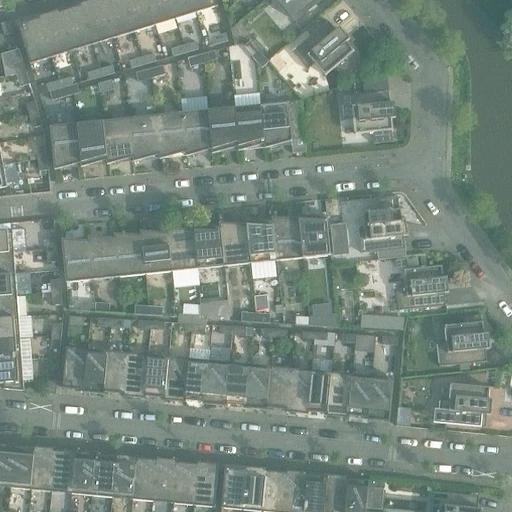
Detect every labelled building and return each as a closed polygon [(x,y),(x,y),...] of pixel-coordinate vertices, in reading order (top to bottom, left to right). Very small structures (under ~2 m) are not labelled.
[(101,0),(94,0),(80,4),(92,46),(113,40),(101,0)] [(133,33),(123,0),(102,0),(101,0),(113,40),(133,33)] [(146,0),(123,0),(133,33),(155,27),(146,0)] [(175,21),(168,0),(146,0),(155,27),(175,21)] [(191,0),(168,0),(175,21),(196,15),(191,0)] [(217,8),(214,0),(191,0),(196,15),(217,8)] [(317,3),(314,0),(278,0),(282,4),(279,6),(291,20),(294,18),(296,20),(317,3)] [(92,46),(80,4),(79,5),(79,7),(60,13),(72,52),(92,46)] [(60,13),(59,11),(38,17),(51,58),(72,52),(60,13)] [(307,15),(295,25),(302,33),(314,23),(307,15)] [(51,58),(38,17),(37,18),(38,20),(17,26),(29,65),(51,58)] [(13,34),(10,22),(0,25),(4,37),(13,34)] [(354,52),(346,43),(349,41),(339,29),(336,31),(328,22),(292,53),(308,72),(309,71),(308,70),(314,65),(325,77),(338,66),(341,68),(345,69),(347,69),(349,68),(352,65),(354,61),(354,58),(352,54),(354,52)] [(228,42),(226,35),(211,39),(213,47),(228,42)] [(258,52),(250,42),(243,48),(251,58),(258,52)] [(198,51),(196,43),(183,47),(185,54),(198,51)] [(185,54),(183,47),(171,50),(173,58),(185,54)] [(217,61),(214,52),(201,56),(203,65),(217,61)] [(268,63),(258,52),(251,58),(261,69),(268,63)] [(156,63),(154,55),(141,59),(144,66),(156,63)] [(203,65),(201,56),(187,60),(190,69),(203,65)] [(286,66),(276,56),(269,62),(279,72),(286,66)] [(144,66),(141,59),(129,62),(131,70),(144,66)] [(26,73),(22,61),(12,64),(16,76),(26,73)] [(114,75),(112,67),(100,70),(102,78),(114,75)] [(165,76),(163,67),(149,71),(151,80),(165,76)] [(102,78),(100,70),(87,74),(89,82),(102,78)] [(151,80),(149,71),(135,74),(138,83),(151,80)] [(29,85),(26,73),(16,76),(20,88),(29,85)] [(73,86),(71,79),(58,82),(61,90),(73,86)] [(114,90),(111,81),(98,85),(100,94),(114,90)] [(61,90),(58,82),(46,85),(48,93),(49,93),(61,90)] [(393,132),(392,120),(396,119),(394,104),(390,104),(389,92),(380,93),(379,82),(363,86),(364,95),(341,97),(344,122),(345,121),(345,120),(353,119),(355,136),(374,134),(375,144),(373,144),(374,145),(394,143),(394,142),(392,142),(391,132),(393,132)] [(79,94),(78,91),(76,86),(73,86),(61,90),(63,99),(79,94)] [(63,99),(61,90),(49,93),(52,102),(63,99)] [(306,154),(300,102),(260,106),(262,146),(264,146),(264,150),(291,143),(292,155),(306,154)] [(38,115),(35,103),(25,106),(29,118),(38,115)] [(262,146),(260,106),(234,109),(236,149),(237,148),(238,153),(239,152),(262,146)] [(236,149),(234,109),(208,112),(209,151),(211,151),(212,155),(236,149)] [(209,151),(208,112),(182,115),(183,154),(185,154),(185,158),(186,158),(209,151)] [(42,127),(38,115),(29,118),(33,130),(42,127)] [(183,154),(182,115),(155,117),(157,157),(159,156),(159,161),(160,160),(183,154)] [(157,157),(155,117),(129,120),(131,159),(132,159),(133,163),(134,163),(157,157)] [(131,159),(129,120),(103,123),(104,162),(106,162),(107,166),(131,159)] [(104,162),(103,123),(77,125),(78,165),(80,164),(80,169),(81,169),(104,162)] [(78,165),(77,125),(50,128),(54,171),(78,165)] [(47,159),(46,147),(36,148),(37,160),(47,159)] [(48,172),(47,159),(37,160),(39,173),(48,172)] [(407,237),(406,222),(402,222),(401,210),(399,211),(398,201),(400,201),(399,199),(379,201),(379,203),(380,202),(381,212),(362,214),(364,231),(360,231),(360,230),(358,230),(361,255),(405,250),(403,238),(407,237)] [(303,260),(300,216),(298,216),(298,221),(274,219),(276,262),(303,260)] [(330,257),(326,218),(300,216),(303,260),(330,257)] [(276,262),(274,219),(271,219),(272,223),(247,222),(250,265),(276,262)] [(250,265),(247,222),(245,222),(245,226),(221,225),(224,268),(250,265)] [(224,268),(221,225),(219,224),(219,229),(195,227),(198,270),(224,268)] [(198,270),(195,227),(193,227),(193,231),(168,230),(172,273),(198,270)] [(172,273),(168,230),(166,230),(167,234),(143,233),(145,276),(172,273)] [(0,254),(14,254),(12,231),(0,231),(0,254)] [(145,276),(143,233),(140,232),(140,237),(116,235),(119,278),(145,276)] [(119,278),(116,235),(114,235),(114,240),(90,238),(93,281),(119,278)] [(56,251),(55,238),(45,239),(47,251),(56,251)] [(93,281),(90,238),(88,238),(88,242),(61,240),(66,284),(93,281)] [(343,255),(342,245),(330,247),(331,257),(343,255)] [(58,263),(56,251),(47,251),(48,264),(58,263)] [(0,276),(15,275),(14,254),(0,254),(0,276)] [(448,294),(447,279),(443,279),(442,267),(403,271),(405,288),(398,289),(397,287),(396,287),(398,312),(446,307),(444,295),(448,294)] [(31,295),(30,274),(15,275),(0,276),(0,298),(17,297),(17,296),(31,295)] [(61,294),(59,281),(50,282),(51,294),(61,294)] [(62,306),(61,294),(51,294),(52,307),(62,306)] [(0,319),(18,318),(17,297),(0,298),(0,319)] [(95,313),(95,304),(81,303),(81,313),(95,313)] [(109,314),(109,305),(95,304),(95,313),(109,314)] [(148,317),(149,308),(135,307),(134,316),(148,317)] [(162,318),(163,309),(149,308),(148,317),(162,318)] [(228,308),(217,308),(217,321),(227,321),(228,308)] [(489,350),(488,335),(484,335),(483,323),(481,324),(480,314),(482,314),(481,312),(461,314),(461,316),(463,315),(464,325),(445,327),(446,344),(439,344),(438,343),(437,343),(439,368),(487,362),(485,351),(489,350)] [(255,324),(255,315),(241,314),(241,323),(255,324)] [(269,325),(270,316),(255,315),(255,324),(269,325)] [(337,330),(336,315),(309,318),(308,328),(337,330)] [(198,326),(199,317),(178,316),(178,325),(179,325),(191,326),(198,326)] [(206,327),(206,321),(206,317),(199,317),(198,326),(205,327),(206,327)] [(308,328),(309,318),(295,317),(294,327),(308,328)] [(403,332),(404,319),(361,317),(360,329),(403,332)] [(0,341),(20,340),(18,318),(0,319),(0,341)] [(83,327),(83,319),(69,318),(68,326),(83,327)] [(110,328),(110,320),(97,319),(97,327),(110,328)] [(123,329),(123,321),(110,320),(110,328),(123,329)] [(150,331),(151,323),(138,322),(137,330),(150,331)] [(163,332),(164,324),(151,323),(150,331),(163,332)] [(61,339),(62,326),(52,325),(51,338),(61,339)] [(191,334),(191,326),(179,325),(178,333),(191,334)] [(205,327),(198,326),(191,326),(191,334),(204,334),(205,327)] [(232,336),(233,328),(220,327),(219,335),(232,336)] [(245,337),(246,329),(233,328),(232,336),(245,337)] [(273,339),(274,331),(260,330),(260,338),(273,339)] [(286,340),(287,332),(274,331),(273,339),(286,340)] [(313,342),(314,334),(301,333),(301,341),(313,342)] [(327,342),(327,334),(314,334),(313,342),(327,342)] [(354,344),(355,336),(342,335),(341,343),(354,344)] [(367,345),(368,337),(355,336),(354,344),(367,345)] [(59,351),(61,339),(51,338),(50,350),(59,351)] [(396,347),(397,339),(382,338),(382,346),(396,347)] [(0,363),(21,361),(20,340),(0,341),(0,363)] [(83,394),(87,351),(66,349),(62,390),(82,392),(82,394),(83,394)] [(205,406),(209,362),(210,352),(189,350),(188,360),(189,360),(185,404),(186,401),(204,403),(204,406),(205,406)] [(103,396),(107,353),(87,351),(83,394),(103,396)] [(124,398),(128,355),(107,353),(103,396),(104,396),(104,394),(123,395),(123,398),(124,398)] [(144,400),(148,357),(128,355),(124,398),(144,400)] [(164,402),(168,359),(148,357),(144,400),(145,400),(145,397),(164,399),(163,402),(164,402)] [(185,404),(189,360),(188,360),(168,359),(164,402),(185,404)] [(24,392),(21,361),(0,363),(0,385),(3,386),(3,389),(3,391),(24,392)] [(225,408),(229,364),(209,362),(205,406),(225,408)] [(245,409),(250,366),(229,364),(225,408),(226,408),(227,405),(245,407),(245,409)] [(266,411),(270,368),(250,366),(245,409),(266,411)] [(287,413),(291,370),(270,368),(266,411),(267,411),(267,409),(286,411),(286,413),(287,413)] [(307,415),(311,372),(291,370),(287,413),(307,415)] [(327,417),(331,374),(311,372),(307,415),(308,415),(308,413),(326,415),(326,417),(327,417)] [(347,419),(352,376),(351,376),(331,374),(327,417),(347,419)] [(368,421),(372,378),(352,376),(347,419),(348,419),(348,417),(367,419),(367,421),(368,421)] [(389,423),(393,380),(372,378),(368,421),(389,423)] [(55,395),(57,383),(47,382),(46,394),(55,395)] [(491,417),(492,401),(488,401),(489,389),(451,385),(449,402),(442,401),(442,399),(440,399),(438,424),(485,429),(487,416),(491,417)] [(411,429),(413,409),(397,407),(395,428),(411,429)] [(0,488),(10,489),(14,446),(0,444),(0,488)] [(30,491),(34,448),(33,450),(15,449),(15,446),(14,446),(10,489),(30,491)] [(50,493),(55,450),(34,448),(30,491),(50,493)] [(71,495),(75,452),(74,452),(74,454),(55,452),(56,450),(55,450),(50,493),(71,495)] [(91,497),(96,454),(75,452),(71,495),(91,497)] [(112,499),(116,456),(115,456),(115,458),(96,456),(97,454),(96,454),(91,497),(112,499)] [(132,501),(136,458),(116,456),(112,499),(132,501)] [(152,503),(157,460),(156,460),(156,462),(137,460),(137,458),(136,458),(132,501),(152,503)] [(173,505),(177,462),(157,460),(152,503),(173,505)] [(193,507),(197,464),(196,463),(196,466),(178,464),(178,462),(177,462),(173,505),(193,507)] [(214,509),(219,466),(197,464),(193,507),(214,509)] [(242,511),(246,468),(245,468),(245,470),(224,469),(220,509),(242,511)] [(249,511),(262,511),(266,470),(246,468),(242,511),(249,511)] [(282,511),(287,472),(286,472),(286,474),(267,473),(267,470),(266,470),(262,511),(282,511)] [(303,511),(307,474),(287,472),(282,511),(303,511)] [(323,511),(327,476),(326,476),(326,478),(308,476),(308,474),(307,474),(303,511),(323,511)] [(344,511),(348,480),(348,478),(327,476),(323,511),(344,511)] [(365,511),(369,482),(348,480),(344,511),(365,511)] [(481,511),(481,510),(478,510),(479,498),(431,493),(429,511),(481,511)]
